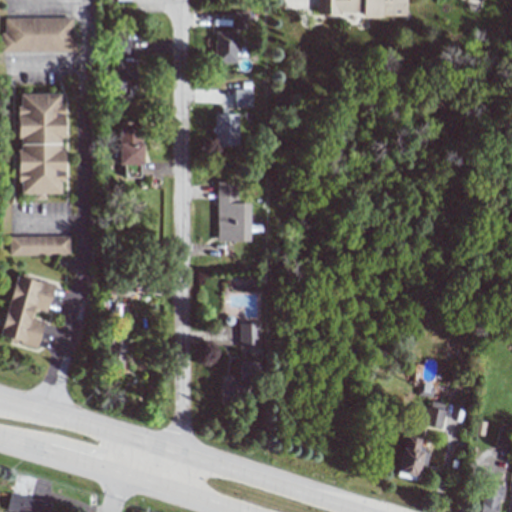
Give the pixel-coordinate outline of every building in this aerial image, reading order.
[(311,0),(400,0),(400,17),(376,17),(376,19),(357,19),(357,13),(333,13),(333,15),(311,15),(311,0)] [(214,32),(213,63),(235,63),(235,46),(246,47),(248,12),(231,12),(230,32),(214,32)] [(0,19),(67,19),(67,34),(71,34),(71,53),(0,53),(0,19)] [(135,61),(115,61),(117,93),(136,92),(135,61)] [(233,89),(233,107),(250,107),(250,89),(233,89)] [(12,96),(52,96),(52,108),(56,108),(56,140),(52,140),(52,152),(56,152),(56,184),(53,184),(53,196),(40,197),(40,201),(29,201),(29,197),(13,197),(13,184),(9,184),(9,152),(13,152),(13,141),(9,141),(9,108),(12,108),(12,96)] [(236,146),(237,114),(213,113),(213,145),(236,146)] [(124,177),(138,177),(138,165),(142,165),(141,127),(117,128),(118,165),(123,165),(124,177)] [(248,242),(248,203),(236,203),(236,182),(216,181),(215,241),(248,242)] [(4,236),(64,235),(64,255),(4,255),(4,236)] [(0,307),(7,281),(8,281),(10,275),(16,276),(17,273),(30,277),(31,276),(47,281),(47,283),(49,284),(41,311),(30,308),(27,318),(38,321),(30,349),(16,345),(16,344),(14,344),(15,341),(12,340),(10,344),(3,342),(5,337),(0,335),(0,307)] [(238,349),(258,348),(257,323),(238,324),(238,349)] [(121,370),(128,330),(110,327),(103,367),(121,370)] [(219,402),(256,402),(256,353),(242,353),(242,361),(236,361),(236,375),(219,375),(219,402)] [(417,384),(417,396),(430,396),(430,385),(417,384)] [(441,428),(444,403),(427,401),(424,426),(441,428)] [(509,449),(511,438),(511,429),(499,425),(493,445),(509,449)] [(395,472),(416,477),(418,464),(422,465),(426,447),(418,446),(419,439),(403,435),(395,472)] [(497,511),(501,486),(483,483),(478,511),(497,511)] [(48,511),(51,502),(8,494),(6,510),(14,511),(13,511),(48,511)]
